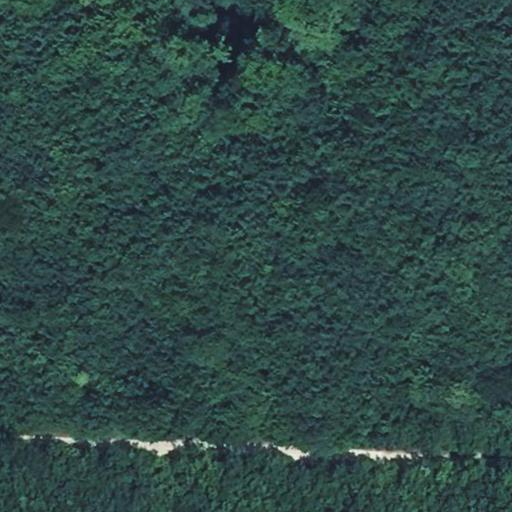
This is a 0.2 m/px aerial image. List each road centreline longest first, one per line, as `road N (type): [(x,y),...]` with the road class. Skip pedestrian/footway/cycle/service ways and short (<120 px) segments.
road 1 (track): [(511,469),(0,442)]
road 2 (track): [(511,242),(353,0)]
